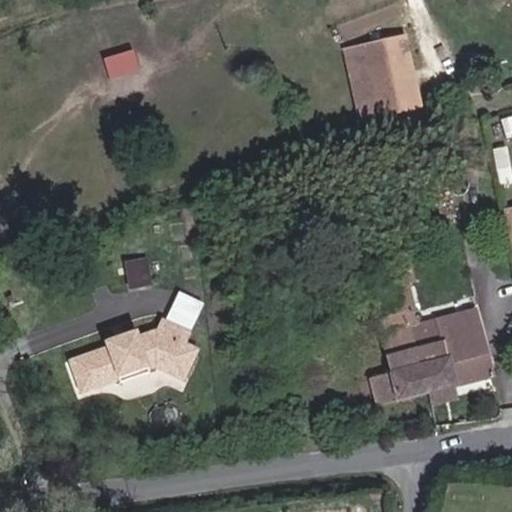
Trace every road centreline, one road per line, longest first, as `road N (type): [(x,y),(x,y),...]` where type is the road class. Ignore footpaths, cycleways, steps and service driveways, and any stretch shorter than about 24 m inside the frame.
road 1 (tertiary): [(0,500),(419,445)]
road 2 (unknown): [(470,172),(475,264),(503,325),(511,383)]
